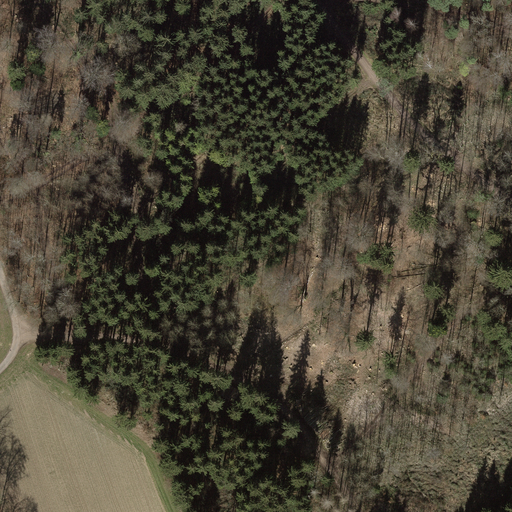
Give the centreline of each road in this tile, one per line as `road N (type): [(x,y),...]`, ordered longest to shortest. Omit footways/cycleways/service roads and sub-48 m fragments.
road 1 (track): [(20,329),(170,349),(232,376),(283,404),(355,511)]
road 2 (track): [(511,207),(407,117),(316,0)]
